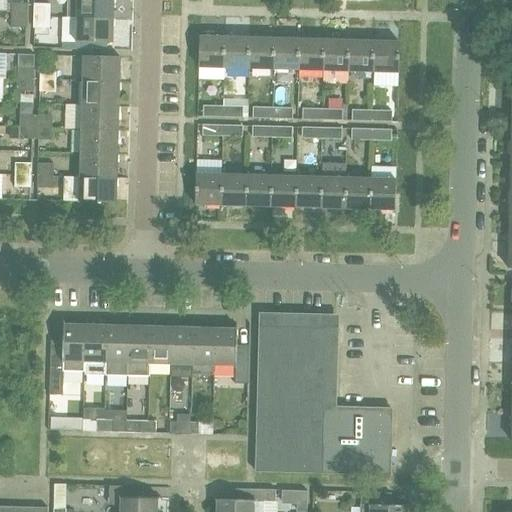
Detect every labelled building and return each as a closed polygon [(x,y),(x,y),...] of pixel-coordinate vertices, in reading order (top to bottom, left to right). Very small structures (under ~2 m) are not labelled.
[(68,0),(68,17),(77,17),(113,18),(113,0),(68,0)] [(26,16),(26,4),(10,4),(10,16),(26,16)] [(51,4),(50,4),(35,4),(34,16),(51,17),(51,4)] [(26,16),(10,16),(9,28),(25,29),(26,16)] [(50,29),(51,17),(34,16),(34,28),(50,29)] [(112,43),(113,18),(77,17),(68,17),(68,18),(64,18),(64,42),(62,42),(61,50),(85,50),(85,42),(112,43)] [(199,67),(224,68),(224,37),(200,37),(199,67)] [(249,38),(224,37),(224,68),(249,68),(249,38)] [(249,68),(274,69),(274,38),(249,38),(249,68)] [(299,39),(274,38),(274,69),(298,70),(299,39)] [(299,39),(298,70),(323,70),(324,40),(299,39)] [(349,40),(324,40),(323,70),(348,71),(349,40)] [(374,41),(349,40),(348,71),(373,71),(374,41)] [(373,71),(398,72),(399,41),(374,41),(373,71)] [(83,81),(120,82),(120,57),(83,56),(83,81)] [(41,79),(57,80),(57,67),(41,67),(41,79)] [(32,80),(33,68),(17,68),(17,79),(32,80)] [(17,91),(32,91),(32,80),(17,79),(17,91)] [(57,92),(57,80),(41,79),(41,92),(57,92)] [(119,106),(120,82),(83,81),(82,105),(119,106)] [(81,129),(118,130),(119,106),(82,105),(81,129)] [(224,106),(204,105),(204,116),(223,117),(224,106)] [(223,117),(243,117),(244,106),(224,106),(223,117)] [(253,117),(273,118),(273,108),(253,107),(253,117)] [(294,108),(273,108),(273,118),(293,119),(294,108)] [(323,109),(303,108),(303,119),(323,119),(323,109)] [(343,110),(323,109),(323,119),(343,120),(343,110)] [(351,120),(371,121),(372,110),(352,109),(351,120)] [(391,121),(391,110),(372,110),(371,121),(391,121)] [(18,127),(36,128),(36,114),(18,114),(18,127)] [(36,114),(36,128),(54,128),(54,115),(36,114)] [(203,135),(223,136),(223,125),(203,124),(203,135)] [(223,125),(223,136),(243,136),(243,125),(223,125)] [(252,137),(273,138),(273,126),(253,126),(252,137)] [(293,127),(273,126),(273,138),(293,138),(293,127)] [(18,141),(36,141),(36,128),(18,127),(18,141)] [(322,139),(323,128),(302,127),(302,139),(322,139)] [(36,141),(39,141),(53,142),(54,128),(36,128),(36,141)] [(323,128),(322,139),(343,140),(343,128),(323,128)] [(351,128),(351,139),(371,140),(371,129),(351,128)] [(81,129),(81,153),(118,154),(118,130),(81,129)] [(371,129),(371,140),(391,140),(391,129),(371,129)] [(81,153),(80,177),(117,178),(118,154),(81,153)] [(30,175),(30,164),(14,164),(14,175),(30,175)] [(55,164),(39,164),(38,176),(54,176),(55,164)] [(221,205),(222,174),(197,173),(196,204),(221,205)] [(221,205),(245,205),(246,175),(222,174),(221,205)] [(13,188),(29,188),(30,175),(14,175),(13,188)] [(271,175),(246,175),(245,205),(270,206),(271,175)] [(270,206),(295,207),(296,176),(271,175),(270,206)] [(54,188),(54,176),(38,176),(38,188),(54,188)] [(295,207),(320,207),(321,177),(296,176),(295,207)] [(79,201),(116,202),(117,178),(80,177),(79,201)] [(345,208),(346,178),(321,177),(320,207),(345,208)] [(345,208),(370,209),(371,178),(346,178),(345,208)] [(371,178),(370,209),(395,210),(395,179),(371,178)] [(64,324),(64,329),(63,346),(51,346),(50,395),(63,395),(64,371),(85,372),(86,325),(64,324)] [(86,325),(85,372),(85,374),(106,374),(107,362),(107,326),(86,325)] [(259,325),(257,435),(256,471),(321,472),(329,472),(366,473),(389,474),(391,408),(358,407),(337,407),(338,364),(339,328),(324,327),(259,325)] [(129,326),(107,326),(107,362),(106,374),(128,375),(129,326)] [(151,327),(144,327),(129,326),(128,375),(149,375),(150,363),(150,331),(151,327)] [(151,327),(150,331),(150,363),(171,364),(172,327),(151,327)] [(194,328),(186,328),(172,327),(171,364),(193,364),(194,332),(194,328)] [(194,328),(194,332),(193,364),(193,374),(213,375),(214,365),(215,328),(194,328)] [(235,383),(248,383),(249,351),(237,351),(237,329),(215,328),(214,365),(235,365),(235,383)] [(52,418),(51,430),(63,430),(64,419),(52,418)] [(83,419),(83,431),(105,432),(105,420),(97,420),(83,419)] [(105,420),(105,432),(126,432),(127,420),(105,420)] [(148,433),(148,421),(127,420),(126,432),(148,433)] [(148,433),(156,433),(156,421),(148,421),(148,433)] [(184,421),(183,433),(191,434),(192,422),(184,421)] [(192,422),(191,434),(199,434),(200,422),(192,422)] [(119,511),(157,511),(158,498),(127,497),(127,487),(114,486),(113,505),(119,511)] [(218,499),(217,511),(263,511),(263,500),(276,500),(276,489),(223,489),(223,490),(226,490),(225,499),(218,499)] [(386,505),(386,493),(361,493),(360,511),(406,511),(407,506),(386,505)]
